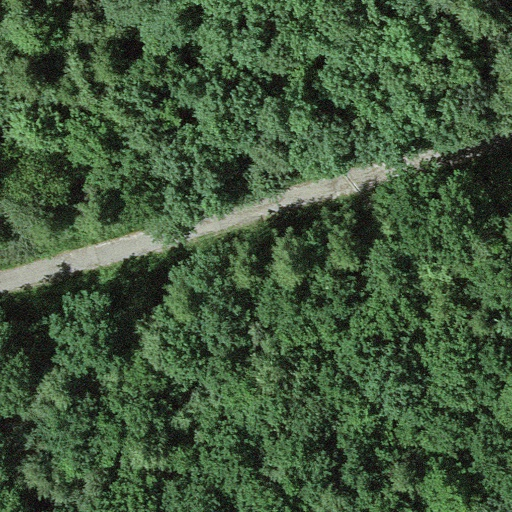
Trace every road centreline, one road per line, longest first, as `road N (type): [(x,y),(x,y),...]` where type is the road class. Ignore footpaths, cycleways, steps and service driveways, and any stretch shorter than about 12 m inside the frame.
road 1 (motorway): [(469,0),(0,475)]
road 2 (track): [(511,135),(0,288)]
road 3 (motorway): [(234,511),(511,229)]
